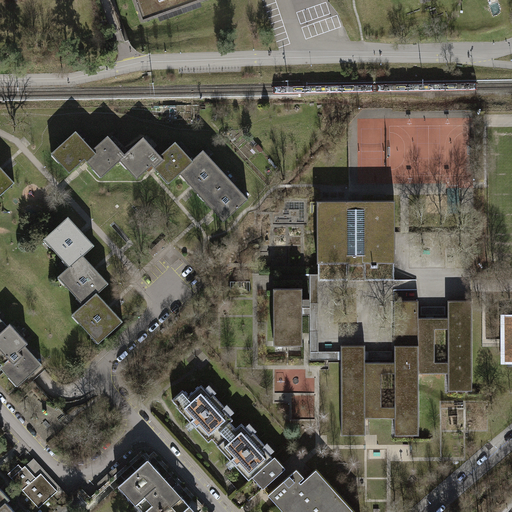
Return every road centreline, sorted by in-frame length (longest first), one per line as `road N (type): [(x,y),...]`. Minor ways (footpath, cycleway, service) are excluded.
road 1 (residential): [(141,425),(100,464),(76,472),(55,466),(0,405)]
road 2 (residential): [(141,425),(108,386),(106,367),(163,310),(171,283)]
